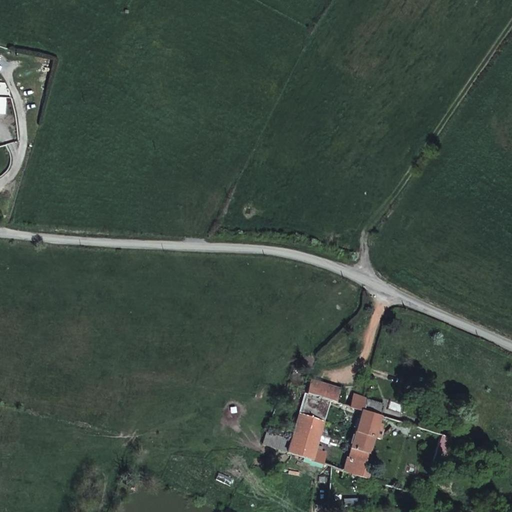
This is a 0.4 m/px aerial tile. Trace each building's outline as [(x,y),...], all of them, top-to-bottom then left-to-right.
[(308,376),(304,389),(328,397),(335,399),(339,386),(308,376)] [(298,409),(322,417),(328,397),(304,389),(298,409)] [(364,466),(380,413),(382,407),(368,403),(369,398),(352,392),(348,404),(357,407),(346,443),(348,443),(345,453),(343,452),(339,467),(368,476),(371,468),(364,466)] [(285,450),(307,457),(321,461),(324,450),(312,446),(322,417),(298,409),(289,440),(285,450)] [(260,442),(285,450),(289,440),(262,432),(260,442)] [(443,435),(438,450),(446,453),(451,438),(443,435)]
